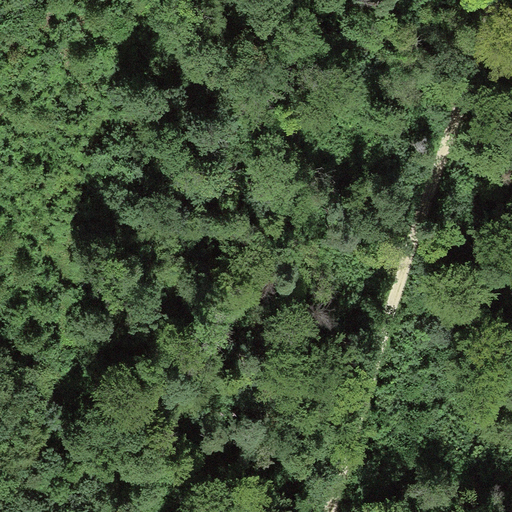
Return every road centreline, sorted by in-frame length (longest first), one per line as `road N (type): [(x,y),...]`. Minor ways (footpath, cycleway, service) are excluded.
road 1 (track): [(0,511),(64,357),(59,316),(74,195),(148,0)]
road 2 (track): [(491,0),(334,511)]
road 3 (track): [(64,357),(89,441),(97,511)]
